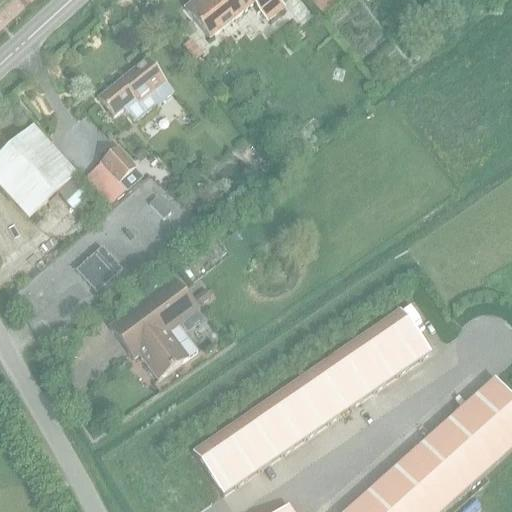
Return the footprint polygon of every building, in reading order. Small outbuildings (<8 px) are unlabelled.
[(258,13),(274,0),(197,0),(184,10),(210,43),(254,8),(258,13)] [(341,4),(337,0),(312,0),(310,2),(324,18),(341,4)] [(189,49),(201,39),(194,30),(182,40),(189,49)] [(112,120),(123,112),(133,125),(155,108),(172,95),(146,62),(97,101),(112,120)] [(0,189),(28,220),(74,178),(32,131),(0,160),(0,189)] [(117,187),(134,172),(115,151),(98,166),(99,167),(84,182),(97,197),(113,183),(117,187)] [(171,214),(156,199),(149,206),(163,221),(171,214)] [(95,296),(121,272),(100,249),(74,272),(95,296)] [(173,282),(108,330),(132,362),(139,357),(158,383),(187,362),(186,361),(196,354),(178,328),(197,314),(173,282)] [(202,307),(211,299),(205,292),(195,299),(202,307)] [(400,312),(379,326),(410,371),(430,356),(400,312)] [(410,371),(379,326),(356,342),(387,386),(410,371)] [(333,358),(364,402),(387,386),(356,342),(333,358)] [(333,358),(310,373),(340,418),(364,402),(333,358)] [(317,434),(340,418),(310,373),(287,389),(317,434)] [(468,406),(510,454),(511,452),(511,402),(494,382),(468,406)] [(287,389),(264,405),(294,450),(317,434),(287,389)] [(271,466),(294,450),(264,405),(241,421),(271,466)] [(468,406),(440,431),(483,478),(510,454),(468,406)] [(241,421),(216,438),(247,482),(271,466),(241,421)] [(440,431),(411,457),(454,505),(483,478),(440,431)] [(216,438),(192,455),(222,499),(247,482),(216,438)] [(383,481),(410,511),(445,511),(454,505),(411,457),(383,481)] [(410,511),(383,481),(358,504),(365,511),(410,511)]
